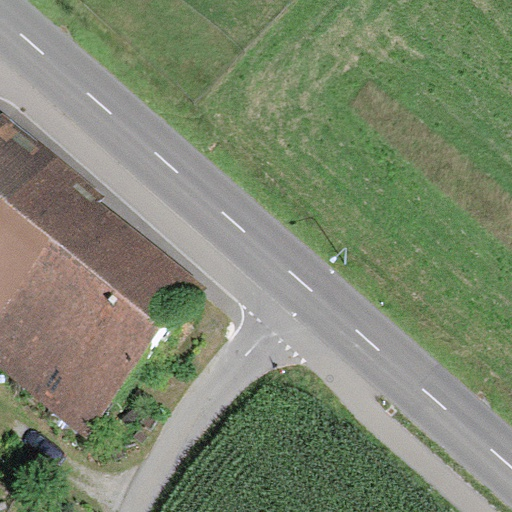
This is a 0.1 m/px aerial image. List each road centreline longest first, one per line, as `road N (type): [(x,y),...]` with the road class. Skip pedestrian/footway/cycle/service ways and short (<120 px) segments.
road 1 (tertiary): [(0,15),(308,285)]
road 2 (residential): [(308,285),(181,420),(139,511)]
road 3 (tertiary): [(308,285),(511,467)]
